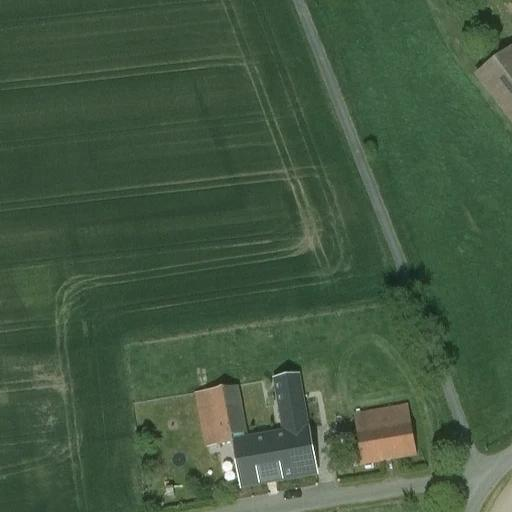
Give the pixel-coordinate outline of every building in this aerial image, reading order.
[(511,49),(477,76),(511,122),(511,49)] [(285,435),(308,431),(298,377),(275,381),(285,435)] [(234,444),(247,442),(236,387),(208,392),(214,426),(203,429),(206,448),(234,444)] [(410,421),(356,430),(362,465),(416,456),(410,421)] [(247,442),(234,444),(242,488),(316,475),(308,431),(285,435),(247,442)]
